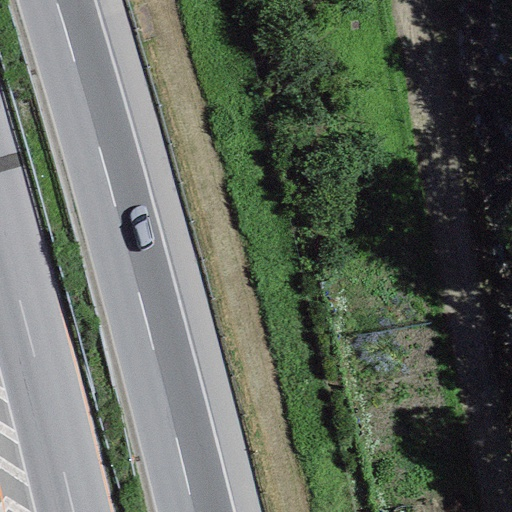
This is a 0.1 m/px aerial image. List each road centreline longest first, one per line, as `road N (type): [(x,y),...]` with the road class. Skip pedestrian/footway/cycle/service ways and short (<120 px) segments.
road 1 (motorway): [(191,511),(54,0)]
road 2 (track): [(411,0),(493,511)]
road 3 (motorway): [(0,235),(71,511)]
